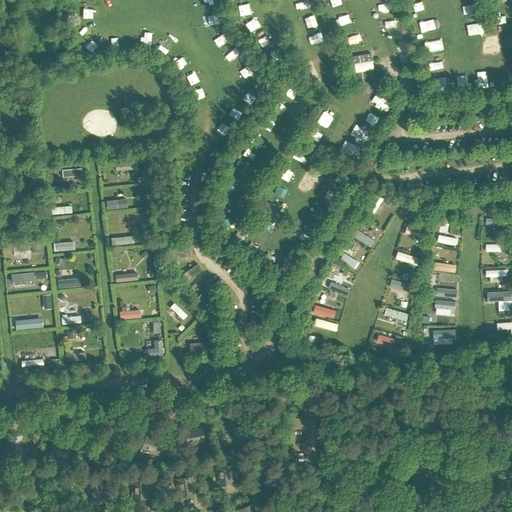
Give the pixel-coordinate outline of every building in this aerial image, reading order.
[(376,78),(372,54),(351,57),(354,81),(376,78)] [(383,202),(383,203),(389,207),(391,204),(392,202),(385,198),(383,202)] [(375,200),(368,218),(378,222),(385,204),(375,200)] [(124,204),(105,207),(106,215),(126,212),(124,204)] [(71,211),(50,212),(50,220),(71,220),(71,211)] [(52,228),(59,233),(63,226),(56,222),(52,228)] [(357,244),(362,232),(356,230),(351,241),(357,244)] [(406,238),(422,244),(425,238),(409,232),(406,238)] [(132,239),(110,240),(110,250),(133,249),(132,239)] [(456,251),(457,241),(438,239),(436,248),(456,251)] [(53,256),(74,256),(73,248),(53,248),(53,256)] [(501,257),(501,259),(506,260),(507,251),(486,248),(485,254),(501,257)] [(5,253),(5,262),(29,261),(29,253),(5,253)] [(186,276),(192,271),(176,256),(171,261),(186,276)] [(339,264),(355,272),(358,264),(343,257),(339,264)] [(342,268),(340,273),(347,277),(349,272),(342,268)] [(333,288),(341,274),(333,270),(326,285),(333,288)] [(204,293),(208,289),(193,274),(189,278),(204,293)] [(11,278),(12,289),(33,288),(32,276),(11,278)] [(80,282),(57,283),(57,292),(81,291),(80,282)] [(156,292),(153,285),(148,287),(150,294),(156,292)] [(392,285),(391,292),(405,294),(406,287),(392,285)] [(58,298),(63,302),(67,297),(62,293),(58,298)] [(490,303),(511,303),(511,293),(490,293),(490,303)] [(154,297),(148,299),(150,306),(156,304),(154,297)] [(315,306),(312,315),(333,322),(336,313),(315,306)] [(139,321),(139,312),(128,312),(128,310),(119,309),(119,321),(139,321)] [(14,327),(14,333),(41,333),(42,319),(10,318),(10,327),(14,327)] [(79,327),(79,319),(61,318),(61,327),(79,327)] [(511,335),(511,321),(496,323),(496,336),(511,335)] [(178,329),(181,333),(187,327),(183,323),(178,329)] [(378,334),(375,344),(390,349),(392,339),(378,334)] [(42,360),(20,361),(20,369),(42,368),(42,360)] [(233,430),(232,437),(235,437),(235,438),(244,439),(246,428),(248,428),(249,423),(232,420),(231,427),(233,427),(233,430)] [(197,443),(204,442),(203,438),(201,429),(190,431),(190,429),(184,430),(187,447),(194,446),(194,444),(197,443)] [(140,451),(141,451),(147,454),(148,451),(151,452),(157,454),(158,451),(159,451),(162,442),(151,438),(152,436),(146,434),(140,451)] [(93,456),(100,457),(100,455),(103,456),(103,455),(110,457),(111,454),(113,444),(102,442),(103,439),(97,438),(93,456)] [(53,439),(49,457),(55,458),(56,456),(59,457),(66,458),(67,455),(69,446),(58,443),(59,441),(53,439)] [(2,457),(3,457),(9,460),(10,458),(12,460),(12,459),(19,463),(20,460),(25,451),(15,446),(16,444),(11,441),(2,457)] [(220,477),(220,484),(224,484),(233,483),(232,471),(234,471),(234,466),(216,467),(216,468),(217,474),(219,474),(219,477),(220,477)] [(192,477),(174,480),(175,487),(178,486),(178,489),(180,496),(183,496),(193,494),(191,483),(193,482),(192,477)] [(148,482),(130,483),(130,490),(133,489),(133,492),(133,499),(136,499),(136,500),(146,499),(146,488),(148,488),(148,482)] [(104,502),(103,491),(105,491),(104,485),(86,488),(87,494),(90,494),(90,497),(91,504),(95,503),(95,504),(104,502)]
